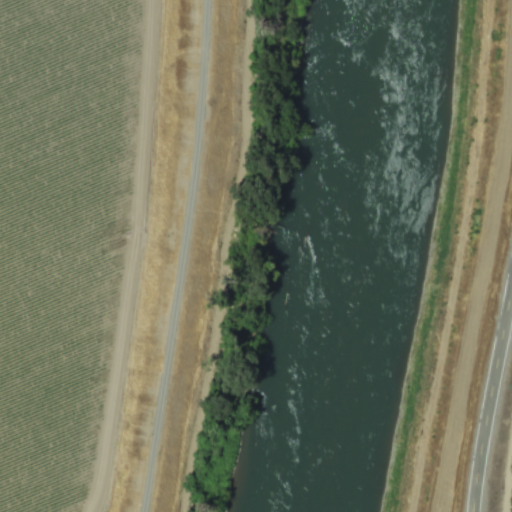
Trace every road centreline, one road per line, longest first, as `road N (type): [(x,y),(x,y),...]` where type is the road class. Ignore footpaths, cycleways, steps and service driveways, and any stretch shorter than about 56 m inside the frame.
road 1 (residential): [(209,0),(146,511)]
road 2 (residential): [(511,272),(472,511)]
